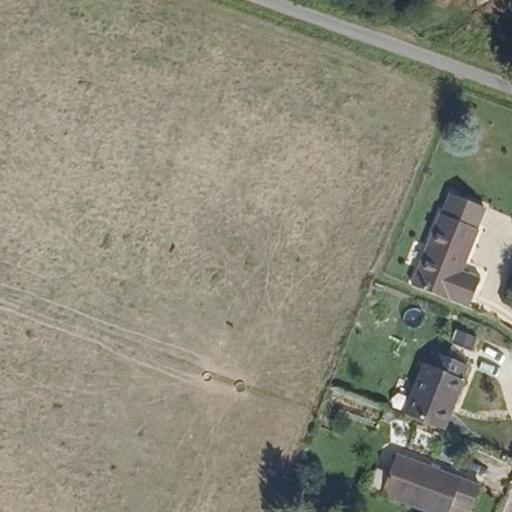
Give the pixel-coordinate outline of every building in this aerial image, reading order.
[(390,0),(385,17),(406,23),(413,5),(395,0),(390,0)] [(484,281),(469,276),(483,238),(478,236),(486,215),(456,204),(448,224),(444,223),(417,291),(471,313),(484,281)] [(456,333),(454,348),(474,349),(475,335),(456,333)] [(404,418),(447,436),(471,373),(437,359),(432,370),(423,367),(404,418)] [(454,511),(476,511),(484,494),(399,459),(383,500),(414,511),(449,511),(450,511),(454,511)]
